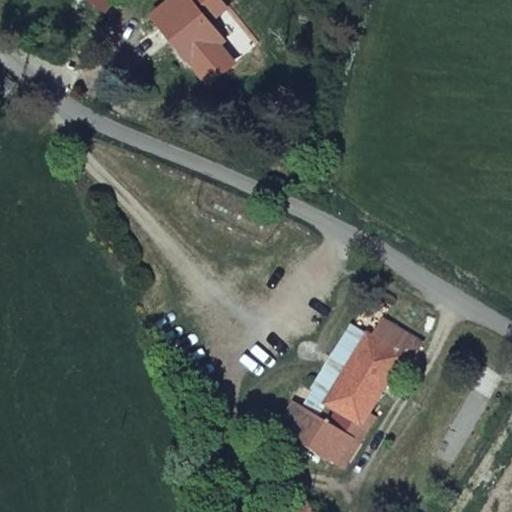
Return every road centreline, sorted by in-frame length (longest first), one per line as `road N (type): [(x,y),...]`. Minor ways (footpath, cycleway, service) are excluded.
road 1 (residential): [(0,51),(69,108),(382,249),(511,331)]
road 2 (track): [(58,99),(63,126),(89,164),(235,320),(253,324)]
